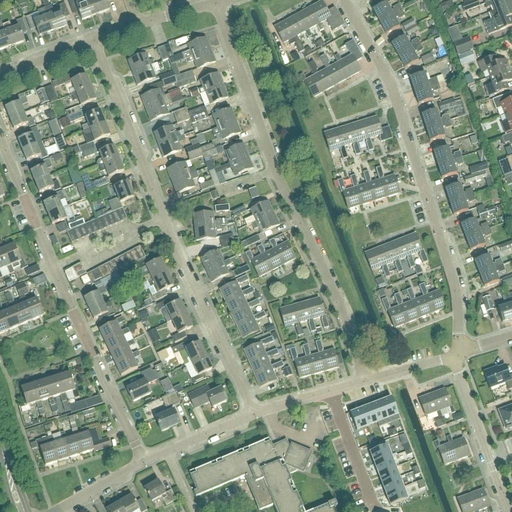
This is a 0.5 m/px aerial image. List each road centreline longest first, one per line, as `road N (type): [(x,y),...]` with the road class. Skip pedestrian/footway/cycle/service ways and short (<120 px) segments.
road 1 (residential): [(252,415),(94,41)]
road 2 (residential): [(363,382),(215,4)]
road 3 (residential): [(458,354),(454,286),(393,96),(343,0)]
road 4 (residential): [(142,462),(0,139)]
road 5 (residential): [(510,511),(456,370),(458,354)]
road 6 (residential): [(330,392),(375,511)]
